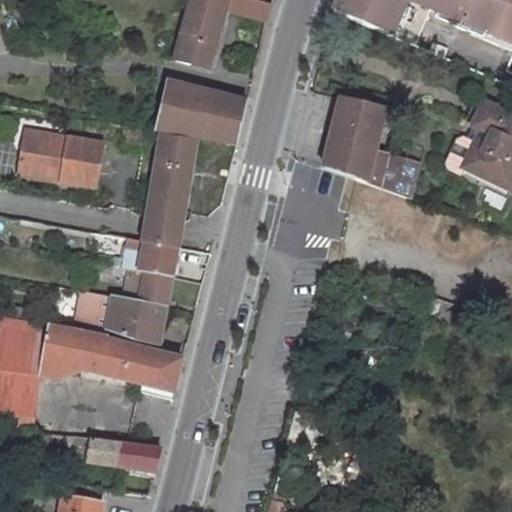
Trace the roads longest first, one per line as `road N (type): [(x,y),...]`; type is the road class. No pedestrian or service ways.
road 1 (tertiary): [(170,511),(240,240)]
road 2 (tertiary): [(240,240),(303,0)]
road 3 (residential): [(145,224),(0,201)]
